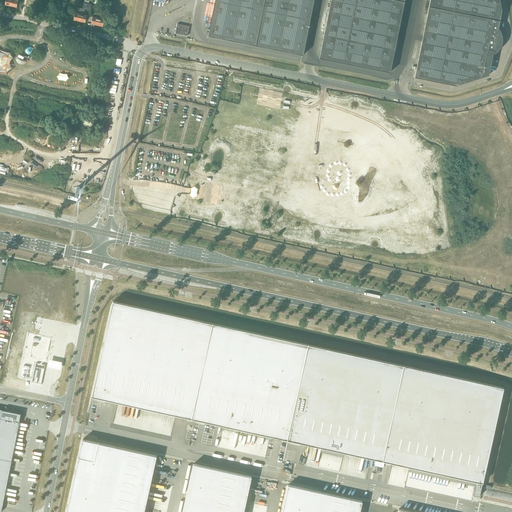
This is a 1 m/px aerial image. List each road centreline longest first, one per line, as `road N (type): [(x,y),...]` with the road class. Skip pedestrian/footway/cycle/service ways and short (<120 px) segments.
road 1 (primary): [(97,258),(511,352)]
road 2 (primary): [(511,326),(102,233)]
road 3 (unclassified): [(511,85),(464,102),(432,102),(160,47),(141,51)]
road 4 (unclassified): [(46,511),(97,258)]
road 5 (unclassified): [(102,233),(141,51)]
road 6 (unclassified): [(141,51),(128,41),(0,12)]
road 7 (track): [(103,133),(96,148),(58,154),(0,134)]
